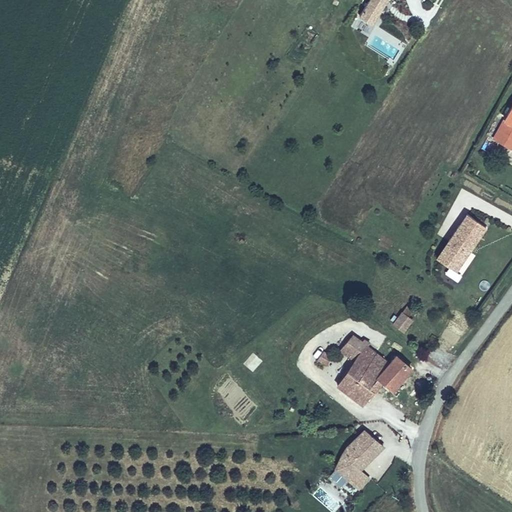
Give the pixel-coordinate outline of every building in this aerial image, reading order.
[(370,0),(360,15),(373,23),(388,0),(370,0)] [(511,148),(511,103),(492,137),(511,148)] [(468,213),(437,256),(450,265),(454,258),(462,264),(488,227),(468,213)] [(462,264),(454,258),(450,265),(458,270),(462,264)] [(402,311),(393,324),(405,333),(414,320),(402,311)] [(380,347),(385,336),(377,332),(372,344),(380,347)] [(352,333),(340,350),(354,360),(337,385),(363,405),(379,386),(366,373),(380,354),(369,346),(371,343),(364,337),(363,340),(352,333)] [(327,365),(333,356),(324,350),(318,359),(327,365)] [(251,352),(243,364),(254,372),(262,360),(251,352)] [(390,362),(380,354),(366,373),(379,386),(383,382),(393,390),(414,368),(397,354),(390,362)] [(372,477),(362,469),(386,446),(364,428),(345,445),(334,467),(360,489),(372,477)]
